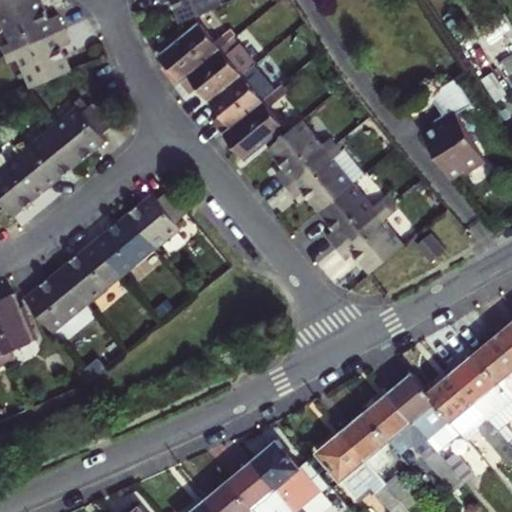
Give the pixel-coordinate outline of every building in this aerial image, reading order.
[(0,0),(0,13),(31,0),(0,0)] [(0,57),(4,55),(64,29),(58,15),(49,19),(45,10),(40,0),(31,0),(0,13),(0,19),(10,43),(0,47),(0,57)] [(159,0),(162,4),(170,1),(174,9),(180,23),(222,6),(219,0),(159,0)] [(281,38),(303,24),(288,0),(287,0),(279,6),(286,17),(273,26),(281,38)] [(168,67),(181,83),(233,40),(227,32),(215,42),(198,22),(158,55),(168,67)] [(65,56),(61,48),(70,44),(64,29),(4,55),(8,63),(17,60),(30,89),(71,71),(65,56)] [(201,92),(209,102),(255,64),(233,40),(181,83),(190,94),(197,88),(201,92)] [(213,122),(222,133),(276,89),(255,64),(209,102),(216,111),(220,116),(213,122)] [(181,83),(168,67),(165,70),(168,74),(177,86),(181,83)] [(473,104),(458,78),(432,93),(447,118),(423,131),(450,178),(464,170),(467,174),(477,168),(487,163),(458,113),(473,104)] [(245,161),(285,128),(269,108),(288,92),(282,86),(276,89),(222,133),(234,148),(245,161)] [(78,106),(54,125),(83,160),(97,149),(107,141),(102,135),(114,125),(95,102),(83,111),(78,106)] [(0,117),(9,110),(3,103),(0,105),(0,117)] [(276,174),(285,187),(335,145),(330,139),(322,145),(302,120),(267,149),(277,160),(283,168),(276,174)] [(54,125),(20,154),(48,188),(67,173),(83,160),(54,125)] [(308,199),(318,211),(353,183),(364,174),(340,141),(335,145),(285,187),(295,199),(303,193),(308,199)] [(0,153),(0,200),(13,217),(33,201),(48,188),(20,154),(12,144),(0,153)] [(423,196),(430,189),(421,179),(414,186),(423,196)] [(336,248),(393,202),(395,201),(389,194),(373,207),(353,183),(318,211),(327,222),(334,231),(327,237),(336,248)] [(157,248),(181,228),(176,222),(188,213),(169,190),(157,199),(153,193),(140,203),(129,213),(157,248)] [(346,261),(354,255),(360,262),(370,274),(405,246),(384,221),(399,209),(393,202),(336,248),(346,261)] [(123,276),(157,248),(129,213),(110,228),(94,241),(123,276)] [(431,233),(417,245),(432,262),(446,251),(431,233)] [(88,304),(123,276),(94,241),(76,256),(60,269),(88,304)] [(53,333),(88,304),(60,269),(42,284),(25,298),(53,333)] [(0,347),(7,364),(15,360),(12,351),(35,341),(14,293),(0,298),(0,347)] [(511,321),(508,325),(497,335),(511,353),(511,321)] [(511,353),(497,335),(484,345),(474,354),(511,399),(511,353)] [(511,399),(474,354),(461,364),(450,373),(488,418),(511,399)] [(108,369),(99,359),(88,368),(97,378),(108,369)] [(435,449),(458,430),(427,392),(411,373),(399,383),(388,392),(412,421),(431,445),(435,449)] [(440,382),(427,392),(458,430),(467,440),(479,430),(509,466),(511,463),(511,447),(488,418),(450,373),(440,382)] [(412,421),(388,392),(376,403),(365,411),(389,441),(412,421)] [(389,441),(365,411),(353,421),(342,431),(377,472),(391,460),(381,447),(389,441)] [(377,472),(342,431),(329,442),(317,452),(355,498),(370,485),(392,511),(410,511),(407,508),(386,482),(377,472)] [(265,449),(251,460),(294,511),(295,511),(321,491),(277,438),(265,449)] [(454,492),(464,484),(445,461),(435,449),(431,445),(421,454),(454,492)] [(456,452),(445,461),(464,484),(474,475),(456,452)] [(294,511),(251,460),(240,470),(228,479),(255,511),(294,511)] [(396,474),(386,482),(407,508),(417,500),(396,474)] [(255,511),(228,479),(217,489),(206,498),(217,511),(255,511)] [(194,509),(189,511),(217,511),(206,498),(194,509)]
